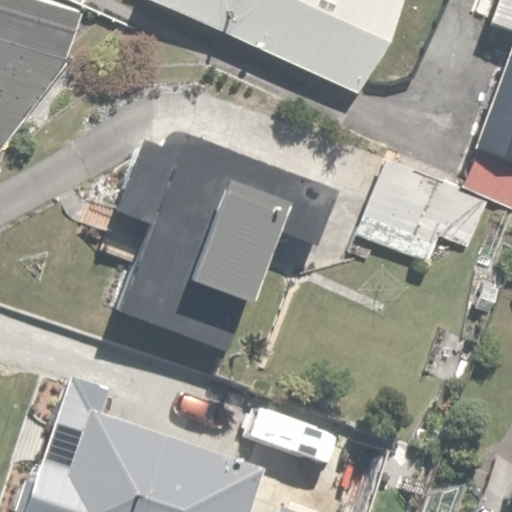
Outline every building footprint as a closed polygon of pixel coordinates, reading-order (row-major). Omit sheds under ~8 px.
[(84,7),(60,0),(0,0),(0,139),(40,152),(84,7)] [(178,0),(357,86),(398,0),(178,0)] [(511,200),(511,199),(511,0),(499,0),(493,17),(511,24),(511,34),(456,178),(511,200)] [(234,344),(272,227),(317,241),(334,186),(166,132),(159,153),(140,147),(120,209),(146,218),(118,307),(234,344)] [(486,195),(382,154),(353,226),(426,255),(434,234),(465,247),(486,195)] [(62,390),(18,511),(254,511),(266,482),(197,458),(204,440),(62,390)]
